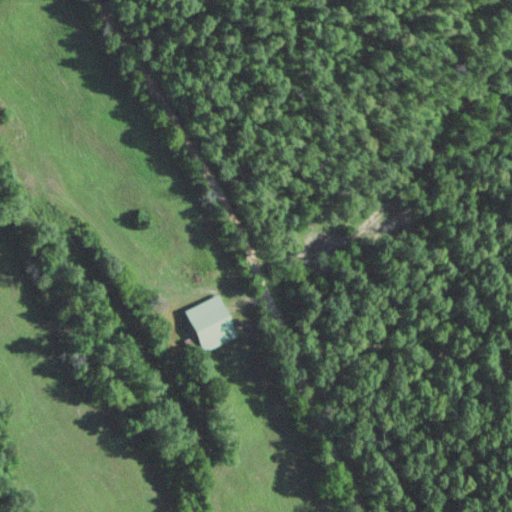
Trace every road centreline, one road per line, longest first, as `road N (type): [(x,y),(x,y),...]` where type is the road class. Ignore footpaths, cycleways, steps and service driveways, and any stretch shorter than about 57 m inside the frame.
road 1 (residential): [(97,0),(141,61),(263,275),(362,511)]
road 2 (track): [(511,137),(465,150),(382,213),(253,257)]
road 3 (track): [(357,500),(366,428),(415,381),(491,346),(511,361)]
